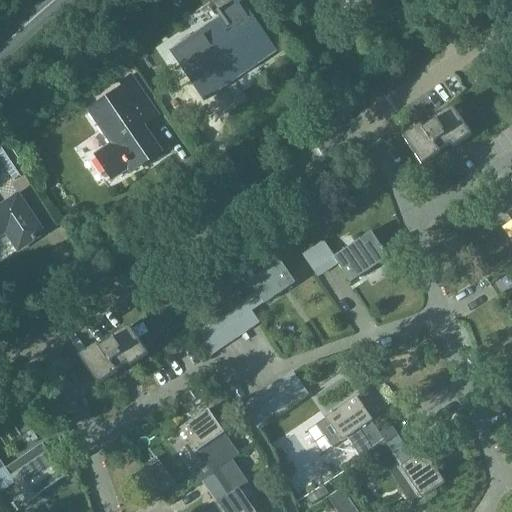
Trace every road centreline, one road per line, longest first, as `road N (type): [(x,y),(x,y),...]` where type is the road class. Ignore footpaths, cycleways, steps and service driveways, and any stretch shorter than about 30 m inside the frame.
road 1 (residential): [(93,441),(222,373),(291,361),(440,314)]
road 2 (residential): [(56,338),(354,128)]
road 3 (residential): [(354,128),(511,21)]
road 4 (residential): [(501,479),(440,314)]
road 5 (residential): [(410,223),(511,155)]
